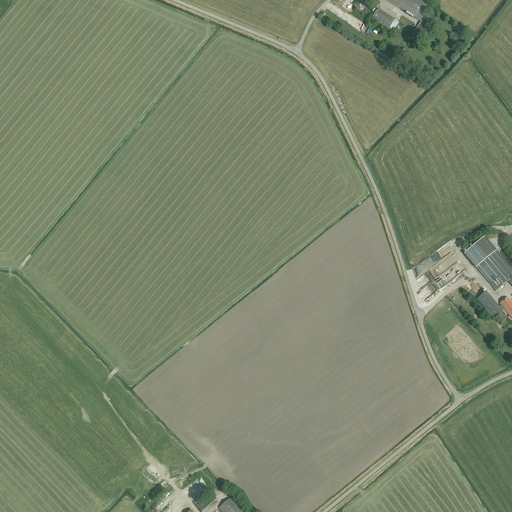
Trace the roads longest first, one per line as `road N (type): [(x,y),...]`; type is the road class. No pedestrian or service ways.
road 1 (unclassified): [(460,400),(426,342),(379,198),(323,82),(296,51),(174,0)]
road 2 (unclassified): [(322,511),(460,400)]
